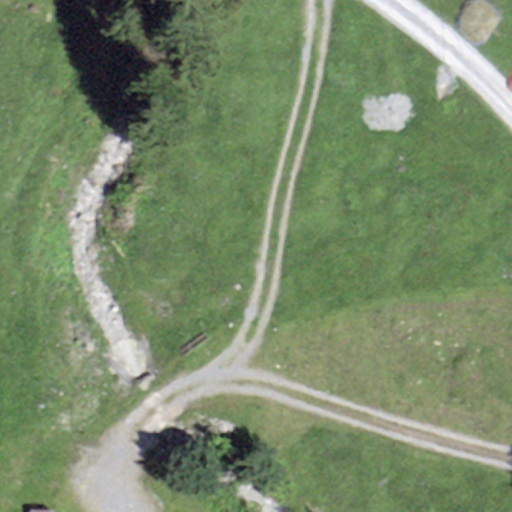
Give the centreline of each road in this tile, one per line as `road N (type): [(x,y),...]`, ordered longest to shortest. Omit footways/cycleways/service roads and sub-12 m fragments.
road 1 (track): [(511,459),(235,376),(164,405),(134,436),(120,466),(133,511)]
road 2 (track): [(322,0),(262,323),(235,376)]
road 3 (track): [(388,0),(511,102)]
road 4 (track): [(0,441),(120,466)]
